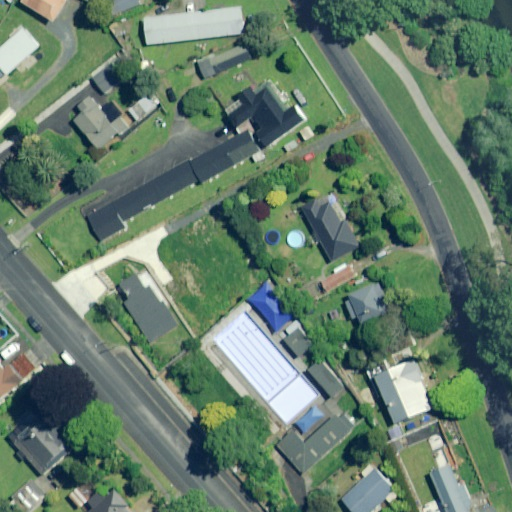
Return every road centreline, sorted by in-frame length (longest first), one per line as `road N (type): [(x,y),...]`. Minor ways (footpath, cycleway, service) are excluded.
road 1 (residential): [(299,0),(417,181),(511,448)]
road 2 (unclassified): [(0,257),(224,511)]
